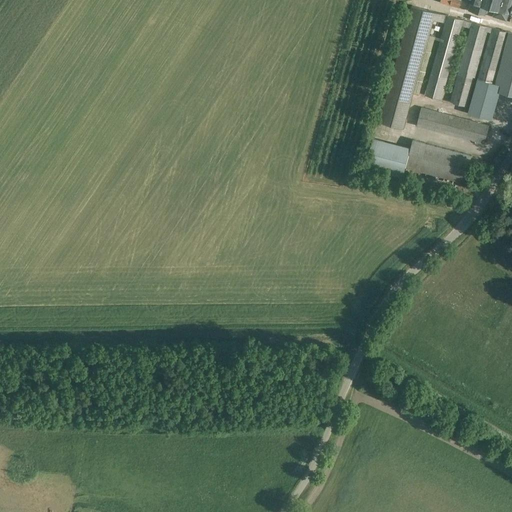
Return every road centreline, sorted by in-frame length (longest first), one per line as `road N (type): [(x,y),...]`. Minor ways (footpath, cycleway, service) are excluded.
road 1 (unknown): [(0,336),(333,331),(511,431)]
road 2 (unclassified): [(284,511),(315,462),(382,306),(467,221),(511,150)]
